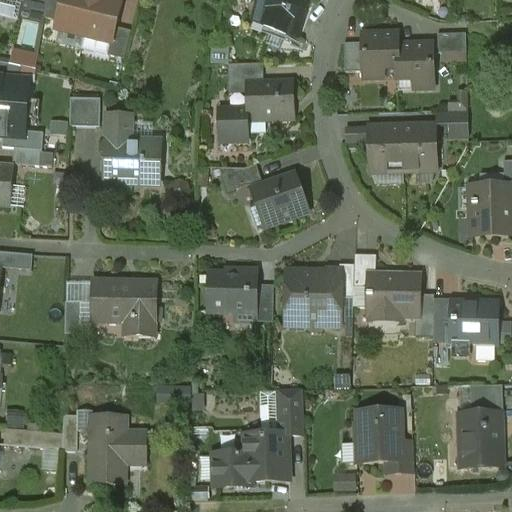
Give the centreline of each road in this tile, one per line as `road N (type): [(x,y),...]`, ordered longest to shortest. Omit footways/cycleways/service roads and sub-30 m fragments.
road 1 (residential): [(511,260),(419,229),(365,193),(341,149),(326,90),(344,0)]
road 2 (residential): [(290,509),(511,502)]
